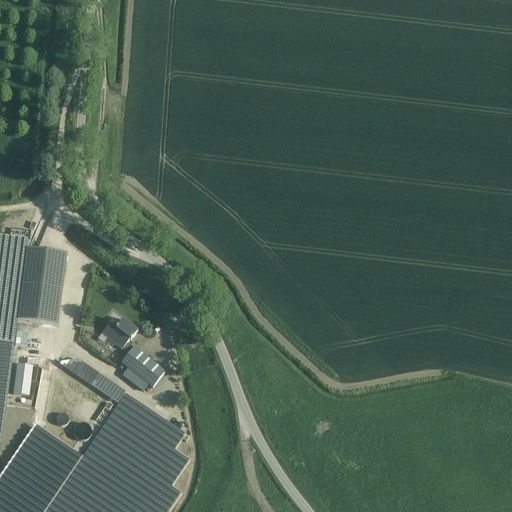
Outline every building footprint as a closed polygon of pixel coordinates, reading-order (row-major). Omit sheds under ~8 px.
[(56,327),(65,255),(36,252),(27,251),(26,251),(27,241),(0,237),(0,447),(14,346),(14,345),(16,329),(18,322),(56,327)] [(112,322),(101,336),(121,352),(123,350),(128,355),(120,365),(152,390),(165,374),(133,349),(127,345),(129,342),(130,342),(138,333),(123,321),(118,327),(112,322)] [(14,345),(14,346),(26,347),(28,335),(26,335),(26,331),(16,329),(14,345)] [(28,398),(32,368),(16,366),(13,396),(28,398)] [(170,511),(182,495),(172,489),(190,462),(175,452),(185,436),(125,396),(117,408),(46,511),(170,511)] [(0,511),(43,511),(85,451),(30,418),(0,477),(0,511)]
